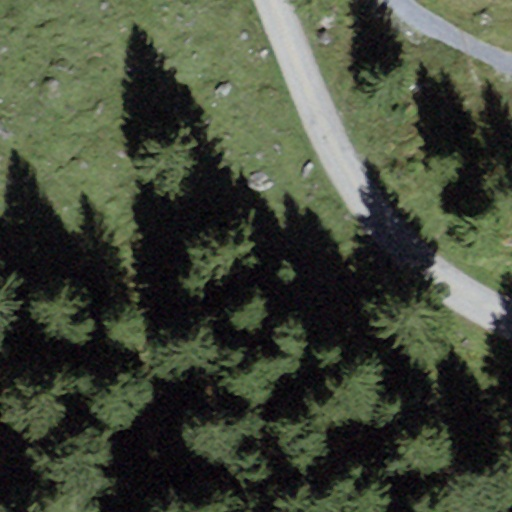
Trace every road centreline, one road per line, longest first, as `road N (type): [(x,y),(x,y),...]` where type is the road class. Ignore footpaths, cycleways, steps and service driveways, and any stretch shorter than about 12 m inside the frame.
road 1 (unclassified): [(266,0),(336,158),(370,212),(438,281),(511,321)]
road 2 (track): [(395,0),(469,48),(511,62)]
